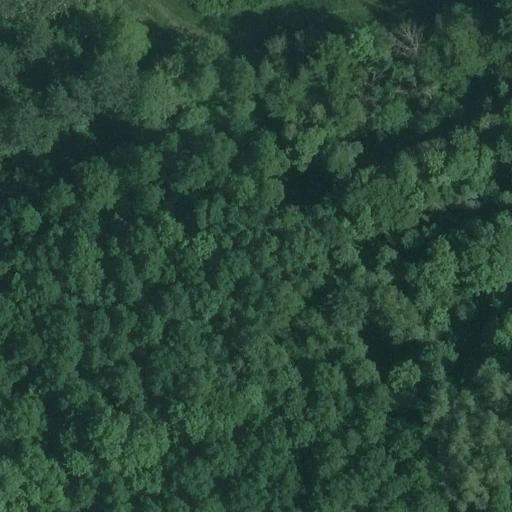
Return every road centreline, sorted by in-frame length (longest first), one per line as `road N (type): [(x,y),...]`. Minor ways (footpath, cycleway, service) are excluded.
road 1 (track): [(459,511),(222,37)]
road 2 (track): [(424,0),(190,38),(163,23),(149,0)]
